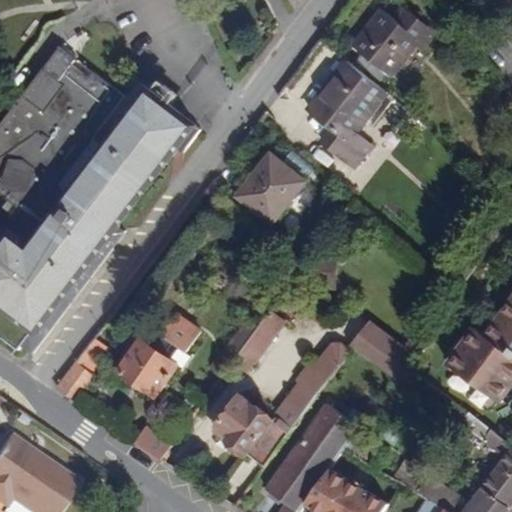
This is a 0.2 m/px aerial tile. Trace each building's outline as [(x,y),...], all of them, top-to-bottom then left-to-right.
[(422,0),(414,11),(404,4),(398,0),(385,0),(361,31),(403,62),(426,30),(430,24),(437,29),(447,16),(425,0),(422,0)] [(422,0),(407,0),(404,4),(414,11),(422,0)] [(426,30),(433,35),(437,29),(430,24),(426,30)] [(62,41),(0,123),(0,189),(15,200),(21,205),(12,217),(4,227),(7,230),(2,236),(0,234),(0,331),(22,347),(26,342),(38,351),(83,291),(117,245),(110,239),(121,224),(178,150),(209,110),(164,75),(150,93),(111,144),(100,159),(85,148),(96,133),(114,109),(128,90),(106,73),(97,66),(94,69),(78,58),(80,53),(62,41)] [(366,119),(398,77),(356,46),(319,96),(343,115),(333,129),(366,154),(383,132),(366,119)] [(111,144),(96,133),(85,148),(100,159),(111,144)] [(280,214),(312,173),(278,146),(268,159),(246,189),(280,214)] [(261,154),(238,184),(246,189),(268,159),(261,154)] [(117,245),(128,230),(121,224),(110,239),(117,245)] [(511,305),(494,330),(482,321),(477,329),(457,359),(510,396),(511,393),(511,305)] [(167,307),(151,334),(184,354),(200,327),(167,307)] [(255,326),(244,319),(221,352),(249,371),(284,321),(267,308),(255,326)] [(159,392),(183,357),(146,331),(121,366),(159,392)] [(406,340),(385,369),(398,378),(412,360),(420,350),(406,340)] [(339,373),(345,365),(328,352),(322,360),(339,373)] [(80,399),(101,370),(80,355),(57,384),(80,399)] [(321,360),(281,413),(299,426),(339,373),(322,360),(321,360)] [(411,387),(424,369),(412,360),(398,378),(411,387)] [(394,410),(411,387),(398,378),(381,403),(394,410)] [(253,453),(269,466),(299,426),(281,413),(247,389),(219,428),(235,440),(232,444),(250,457),(253,453)] [(351,445),(353,442),(363,428),(373,414),(365,408),(358,417),(337,403),(316,433),(275,489),(294,503),(287,511),(302,511),(304,510),(351,445)] [(484,424),(511,445),(511,453),(493,479),(511,490),(511,430),(490,415),(484,424)] [(165,459),(175,445),(146,425),(136,439),(165,459)] [(366,450),(375,436),(363,428),(353,442),(366,450)] [(35,453),(37,449),(15,433),(0,455),(0,498),(10,505),(15,498),(35,511),(60,511),(83,480),(45,454),(42,458),(35,453)] [(45,454),(37,449),(35,453),(42,458),(45,454)] [(408,481),(436,499),(457,511),(504,511),(511,502),(511,490),(493,479),(476,500),(471,508),(463,503),(468,495),(419,463),(408,481)] [(476,500),(468,495),(463,503),(471,508),(476,500)] [(7,509),(10,511),(35,511),(15,498),(10,505),(7,509)] [(457,511),(436,499),(427,511),(457,511)]
